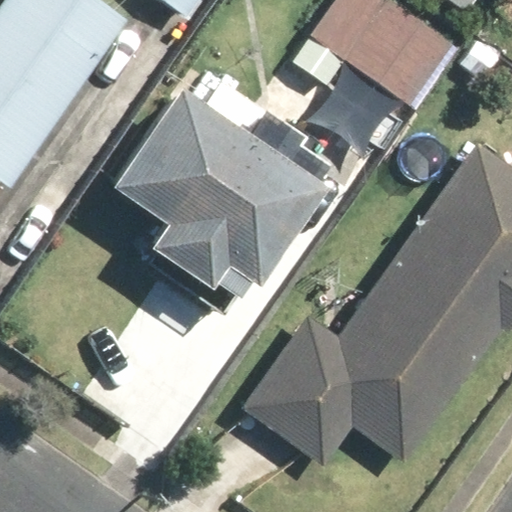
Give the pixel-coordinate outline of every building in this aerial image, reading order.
[(0,0),(0,184),(1,185),(114,21),(82,0),(0,0)] [(156,0),(185,19),(197,0),(156,0)] [(388,0),(329,0),(307,31),(412,104),(454,45),(388,0)] [(312,185),(166,84),(98,182),(160,225),(145,246),(200,284),(215,262),(244,282),(312,185)] [(511,178),(463,146),(334,337),(301,315),(238,408),(324,465),(352,423),(404,458),(493,325),(507,334),(511,327),(511,178)]
